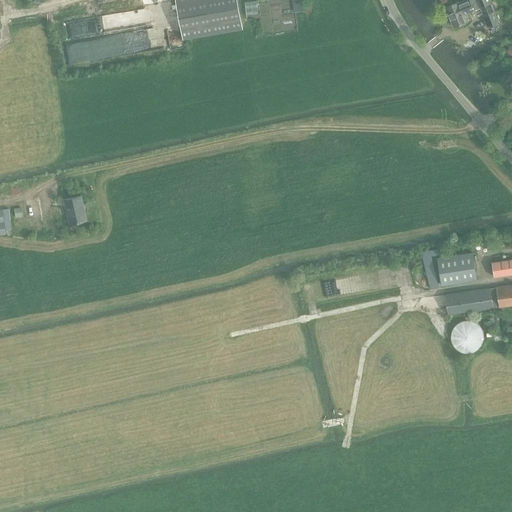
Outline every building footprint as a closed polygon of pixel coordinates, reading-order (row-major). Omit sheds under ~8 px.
[(175,0),(183,39),(187,38),(243,28),(237,0),(175,0)] [(292,0),(294,12),(306,10),(304,0),(292,0)] [(458,1),(445,6),(453,26),(466,20),(463,13),(472,9),(479,7),(476,0),(462,0),(458,2),(458,1)] [(489,0),(476,0),(479,7),(480,8),(484,19),(487,27),(499,22),(489,0)] [(257,1),(245,2),(246,15),(258,14),(257,1)] [(70,224),(86,220),(81,196),(64,199),(70,224)] [(6,231),(12,230),(9,208),(0,209),(0,234),(7,233),(6,231)] [(431,256),(438,254),(437,248),(421,252),(431,289),(439,287),(431,256)] [(442,284),(477,279),(473,252),(438,257),(442,284)] [(494,277),(511,273),(511,258),(492,262),(494,277)] [(511,284),(496,287),(499,307),(511,304),(511,284)] [(448,314),(499,307),(496,287),(445,294),(448,314)] [(480,327),(479,325),(476,323),(474,322),(472,321),(469,320),(466,320),(463,321),(461,321),(458,323),(456,324),(454,326),(453,329),(452,331),(451,334),(451,336),(451,339),(452,342),(453,344),(454,347),(456,349),(459,350),(461,352),(464,352),(466,353),(469,353),(472,352),(475,351),(477,349),(479,348),(481,345),(482,343),(483,340),(483,338),(483,335),(483,332),(482,329),(480,327)]
